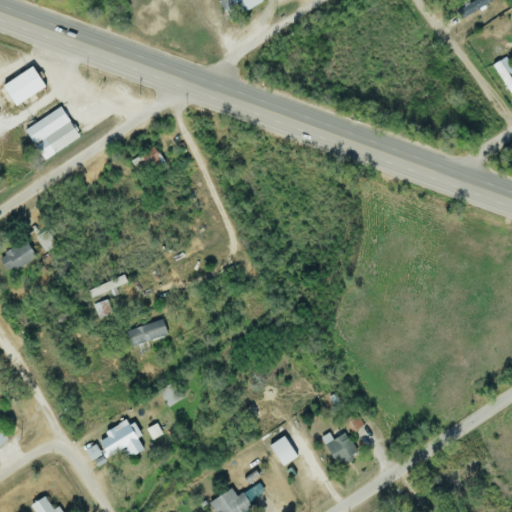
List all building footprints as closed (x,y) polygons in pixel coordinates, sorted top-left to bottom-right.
[(259,3),(257,0),(221,0),(214,4),(225,22),(259,3)] [(40,140),(51,156),(77,139),(66,122),(40,140)] [(109,315),(104,303),(92,307),(96,320),(109,315)] [(128,458),(140,451),(125,425),(94,442),(103,459),(122,449),(128,458)] [(279,468),(293,459),(280,439),(266,447),(279,468)] [(270,506),(284,498),(275,484),(261,493),(270,506)] [(235,498),(229,489),(205,506),(209,511),(243,511),(249,508),(239,494),(235,498)] [(52,511),(43,497),(27,508),(29,511),(52,511)]
